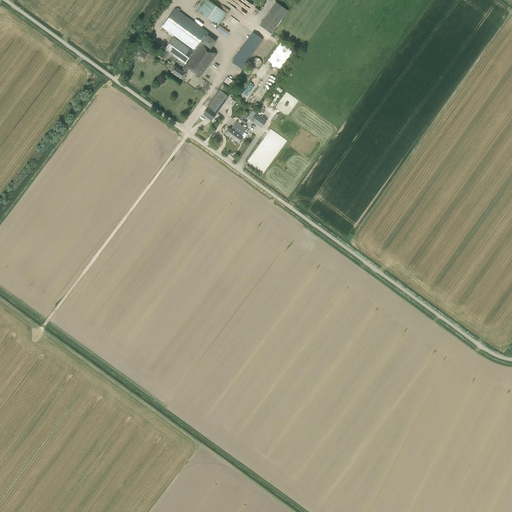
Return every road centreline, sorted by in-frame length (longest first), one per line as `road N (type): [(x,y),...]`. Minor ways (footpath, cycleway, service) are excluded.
road 1 (unclassified): [(511,359),(490,352),(5,0)]
road 2 (track): [(188,132),(41,329),(0,298)]
road 3 (track): [(0,221),(91,98),(114,79),(163,0)]
